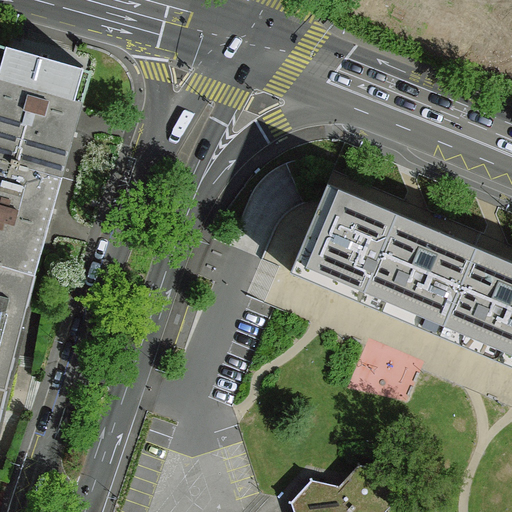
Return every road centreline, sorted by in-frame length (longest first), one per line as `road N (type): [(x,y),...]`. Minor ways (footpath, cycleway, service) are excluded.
road 1 (primary): [(164,133),(125,224),(29,511)]
road 2 (primary): [(84,511),(207,169)]
road 3 (primary): [(207,169),(275,125),(377,92)]
road 4 (primary): [(240,40),(377,92)]
road 5 (primary): [(377,92),(511,148)]
road 6 (secondary): [(207,169),(240,40)]
road 7 (secondary): [(134,6),(157,72),(164,133)]
road 8 (primary): [(240,40),(164,133)]
